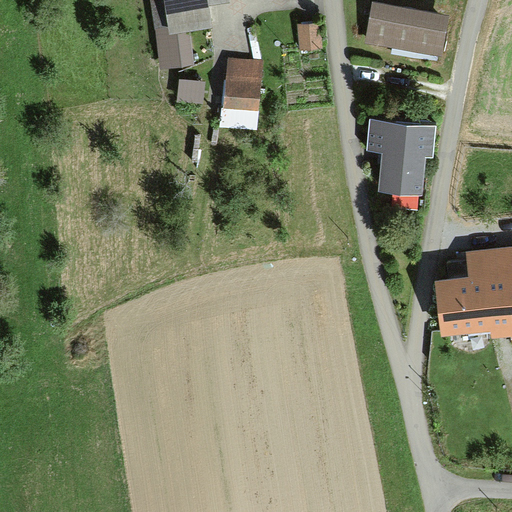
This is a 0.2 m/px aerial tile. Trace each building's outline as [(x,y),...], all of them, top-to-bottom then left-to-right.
[(169,0),(173,23),(211,19),(209,0),(169,0)] [(376,3),(370,37),(440,48),(445,14),(376,3)] [(234,63),(229,101),(256,104),(260,66),(234,63)] [(181,104),(206,105),(207,86),(182,85),(181,104)] [(387,144),(384,182),(421,185),(424,147),(430,147),(432,124),(374,119),(372,143),(387,144)] [(441,278),(446,323),(511,316),(511,249),(473,254),(475,274),(441,278)]
